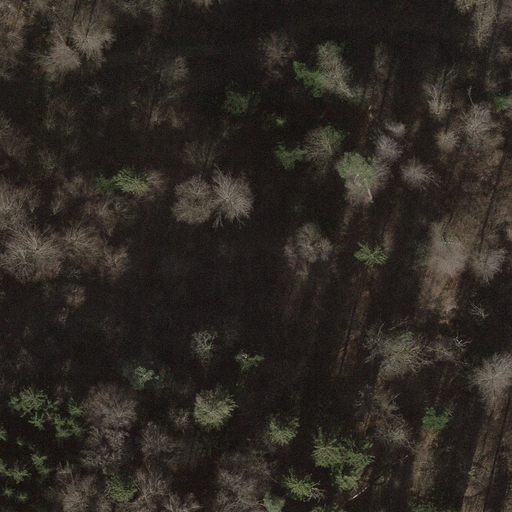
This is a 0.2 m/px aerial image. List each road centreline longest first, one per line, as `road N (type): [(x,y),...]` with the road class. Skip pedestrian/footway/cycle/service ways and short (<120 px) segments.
road 1 (track): [(511,41),(336,17),(292,28),(250,54),(120,62),(69,80),(35,105)]
road 2 (track): [(406,511),(337,407),(253,333),(49,279),(0,284)]
